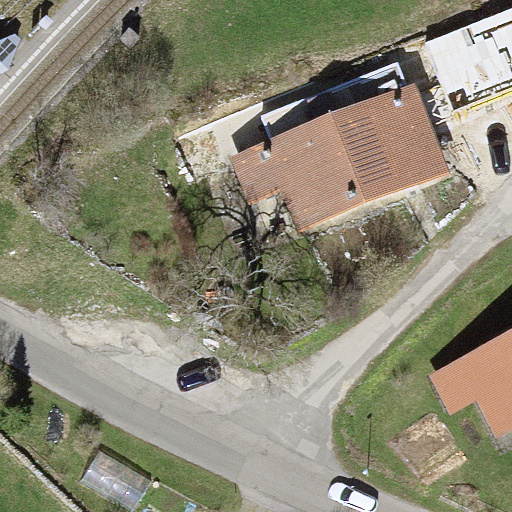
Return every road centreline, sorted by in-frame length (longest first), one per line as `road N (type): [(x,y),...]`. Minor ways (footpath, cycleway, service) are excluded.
road 1 (residential): [(511,225),(497,223),(267,470)]
road 2 (residential): [(267,470),(0,324)]
